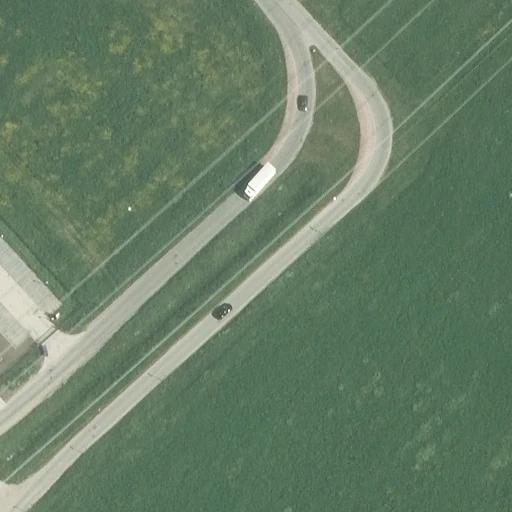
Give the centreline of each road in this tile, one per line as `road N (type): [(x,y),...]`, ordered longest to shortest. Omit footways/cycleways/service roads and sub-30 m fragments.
road 1 (tertiary): [(16,511),(66,453),(365,182),(379,150),(373,102),(288,14)]
road 2 (tertiary): [(288,14),(303,81),(297,133),(269,176),(0,420)]
